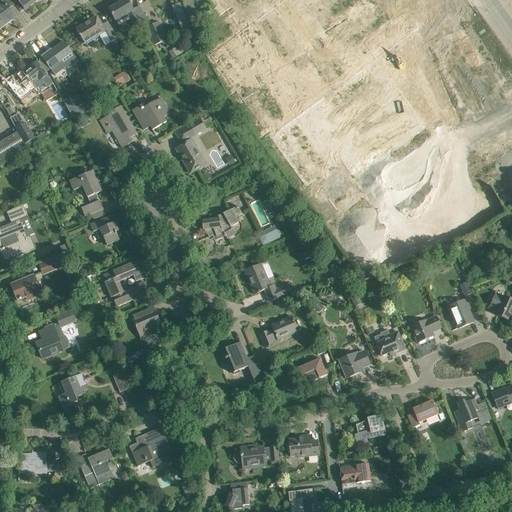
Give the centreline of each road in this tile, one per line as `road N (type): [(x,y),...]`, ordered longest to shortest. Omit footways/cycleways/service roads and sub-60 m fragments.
road 1 (residential): [(209,423),(254,431),(376,392),(427,386)]
road 2 (residential): [(427,386),(478,379),(504,364),(496,337),(484,335),(427,363)]
road 3 (residential): [(0,432),(68,434),(170,393)]
road 4 (residential): [(180,276),(147,148)]
road 5 (residential): [(184,333),(235,313),(180,276)]
